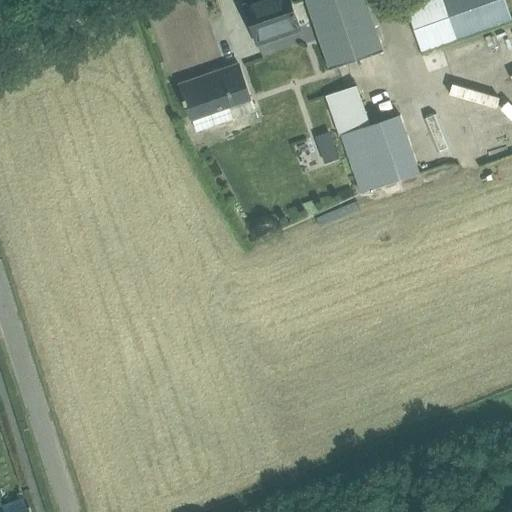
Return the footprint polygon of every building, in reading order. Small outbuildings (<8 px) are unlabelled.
[(255,46),(301,29),(290,0),(275,0),(243,12),(255,46)] [(419,61),(511,25),(511,0),(422,0),(399,9),(419,61)] [(363,7),(320,22),(340,81),(383,67),(363,7)] [(511,58),(503,63),(511,81),(511,58)] [(188,122),(251,102),(239,64),(176,84),(188,122)] [(360,94),(333,104),(369,199),(431,176),(409,117),(374,130),(360,94)] [(511,118),(509,119),(511,128),(497,131),(500,144),(511,141),(511,118)] [(313,136),(321,154),(309,158),(312,167),(336,157),(325,131),(313,136)] [(292,144),(297,158),(307,155),(303,141),(292,144)]
